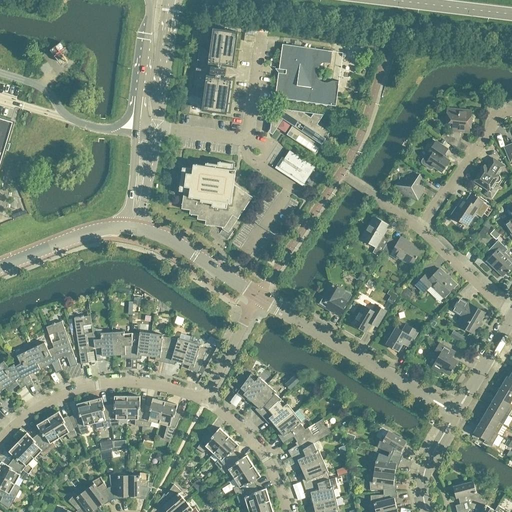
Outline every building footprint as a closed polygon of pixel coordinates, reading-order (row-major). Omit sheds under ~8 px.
[(235,71),(230,68),(231,66),(233,66),(238,32),(227,30),(226,30),(225,30),(214,29),(210,54),(203,48),(199,50),(198,59),(198,58),(196,67),(196,68),(195,76),(194,85),(197,88),(206,84),(205,91),(203,110),(214,111),(215,111),(215,112),(226,113),(231,79),(229,78),(229,76),(234,75),(235,71)] [(245,34),(244,41),(254,42),(255,35),(245,34)] [(49,50),(57,61),(67,52),(64,48),(59,42),(53,46),(49,50)] [(315,77),(314,75),(314,73),(314,70),(315,68),(315,66),(317,65),(318,63),(320,62),(322,61),(324,60),(326,60),(328,60),(329,51),(332,52),(333,51),(316,49),(315,47),(310,48),(309,48),(304,46),(303,47),(283,44),(282,50),(280,51),(281,56),(281,57),(279,62),(280,63),(279,69),(283,69),(282,73),(278,72),(278,78),(276,79),(277,84),(277,85),(275,90),(276,91),(275,97),(296,100),(296,102),(301,101),(303,101),(307,103),(308,102),(315,103),(315,104),(321,104),(320,104),(322,104),(327,106),(327,105),(336,106),(339,81),(338,84),(333,83),(331,84),(329,84),(327,85),(325,85),(322,84),(321,83),(319,82),(317,81),(316,79),(315,77)] [(317,124),(323,114),(313,113),(311,117),(302,111),(292,110),(292,111),(291,110),(273,107),(271,124),(277,128),(283,119),(293,125),(286,134),(296,140),(299,135),(319,148),(330,132),(317,124)] [(469,132),(470,125),(471,125),(472,117),(470,117),(471,111),(447,109),(446,122),(453,122),(452,132),(451,134),(445,130),(440,137),(453,146),(461,134),(461,131),(469,132)] [(0,160),(4,149),(4,148),(6,142),(12,121),(0,117),(0,160)] [(443,156),(447,149),(436,141),(428,152),(432,154),(430,156),(428,155),(426,155),(425,156),(422,160),(422,162),(423,164),(429,168),(431,168),(433,168),(434,166),(442,171),(449,161),(443,156)] [(304,183),(315,167),(289,150),(279,167),(304,183)] [(500,175),(499,175),(505,166),(493,158),(487,167),(485,165),(474,181),(489,190),(494,182),(495,182),(496,182),(497,182),(498,182),(499,182),(499,181),(500,181),(500,180),(500,179),(501,179),(501,178),(500,177),(500,176),(500,175)] [(253,197),(234,184),(236,170),(232,169),(233,163),(218,161),(217,164),(206,162),(205,165),(193,164),(193,168),(182,167),(179,191),(184,191),(183,200),(181,209),(190,210),(189,214),(198,215),(197,219),(206,220),(205,224),(223,227),(224,227),(227,223),(232,227),(253,197)] [(422,193),(423,185),(423,181),(412,173),(401,179),(400,192),(410,199),(422,193)] [(489,206),(470,193),(466,200),(463,198),(451,215),(467,226),(477,210),(483,214),(484,213),(488,216),(491,210),(488,207),(489,206)] [(379,256),(389,239),(383,235),(388,226),(374,218),(362,237),(377,246),(373,252),(379,256)] [(228,240),(235,229),(232,227),(227,223),(224,227),(223,227),(223,229),(219,234),(228,240)] [(483,238),(489,228),(484,225),(478,235),(483,238)] [(420,250),(408,243),(409,242),(401,237),(398,242),(390,237),(383,249),(391,254),(390,255),(397,259),(398,257),(411,265),(420,250)] [(511,266),(511,261),(504,253),(507,249),(498,240),(488,250),(492,254),(487,260),(503,276),(511,266)] [(456,284),(440,268),(430,279),(425,274),(416,284),(424,292),(431,285),(444,297),(456,284)] [(348,300),(352,295),(346,291),(345,291),(330,283),(318,303),(339,316),(347,301),(348,300)] [(478,324),(485,312),(470,303),(469,304),(459,298),(452,310),(462,316),(457,324),(474,334),(479,324),(478,324)] [(377,326),(386,311),(376,305),(372,311),(363,305),(353,324),(366,331),(370,324),(376,325),(377,326)] [(94,335),(93,333),(88,333),(87,329),(84,330),(83,326),(92,325),(90,315),(74,318),(81,364),(88,362),(86,350),(95,349),(93,335),(94,335)] [(78,364),(62,321),(46,327),(54,347),(58,358),(66,355),(71,367),(78,364)] [(409,347),(418,331),(406,324),(402,331),(396,327),(386,344),(398,351),(403,343),(409,347)] [(92,326),(93,333),(94,335),(93,335),(95,349),(97,361),(103,360),(103,356),(114,355),(112,332),(102,333),(102,329),(99,329),(98,329),(96,329),(96,328),(94,328),(93,326),(92,326)] [(428,327),(425,332),(433,337),(436,332),(428,327)] [(131,359),(132,333),(124,333),(124,331),(112,332),(114,355),(125,355),(125,358),(131,359)] [(149,356),(151,333),(140,332),(139,334),(132,333),(131,359),(137,359),(138,355),(149,356)] [(165,363),(170,337),(163,336),(163,334),(151,333),(149,356),(160,357),(159,361),(165,363)] [(183,363),(189,341),(178,338),(178,340),(170,337),(165,363),(171,364),(172,360),(183,363)] [(183,363),(189,365),(188,369),(198,373),(199,371),(201,365),(208,349),(200,346),(201,344),(189,341),(183,363)] [(54,347),(48,350),(45,342),(31,349),(40,369),(52,363),(57,373),(62,370),(58,358),(54,347)] [(449,375),(458,360),(444,352),(447,347),(440,343),(434,353),(439,356),(431,369),(440,373),(442,370),(449,375)] [(40,369),(31,349),(17,355),(21,363),(15,365),(15,366),(27,384),(26,385),(28,387),(33,384),(29,374),(40,369)] [(27,384),(15,366),(15,365),(14,364),(9,367),(4,361),(0,363),(0,381),(5,388),(7,390),(14,385),(12,382),(15,380),(22,388),(26,385),(27,384)] [(252,402),(267,384),(259,377),(257,378),(251,373),(240,388),(236,386),(233,391),(241,398),(244,395),(252,402)] [(294,375),(290,379),(295,384),(299,381),(294,375)] [(511,391),(511,379),(509,378),(509,377),(507,376),(501,386),(511,391)] [(262,416),(281,399),(275,394),(276,392),(267,384),(252,402),(261,409),(258,412),(262,416)] [(510,403),(511,399),(511,391),(501,386),(496,395),(510,403)] [(511,408),(511,404),(510,403),(496,395),(490,404),(508,415),(511,408)] [(127,419),(127,396),(114,396),(114,404),(109,404),(112,426),(119,425),(119,419),(127,419)] [(142,426),(145,405),(140,404),(140,396),(127,396),(127,419),(135,419),(135,425),(142,426)] [(112,426),(109,404),(104,405),(102,397),(89,400),(95,423),(103,421),(104,427),(112,426)] [(159,423),(165,401),(153,398),(151,405),(145,405),(142,426),(150,427),(151,421),(159,423)] [(276,427),(294,412),(287,403),(285,404),(281,399),(262,416),(266,421),(269,418),(276,427)] [(95,423),(89,400),(77,404),(79,412),(73,414),(81,434),(89,431),(87,425),(95,423)] [(170,441),(181,414),(176,412),(178,404),(165,401),(159,423),(167,425),(163,438),(170,441)] [(503,424),(508,415),(490,404),(485,414),(499,422),(503,424)] [(298,409),(294,412),(276,427),(283,436),(280,438),(283,443),(294,437),(294,436),(305,429),(300,423),(306,418),(298,409)] [(77,435),(68,416),(63,418),(59,411),(48,418),(60,438),(67,434),(70,439),(77,435)] [(499,422),(485,414),(479,423),(494,431),(493,431),(497,434),(503,424),(499,422)] [(60,438),(48,418),(37,425),(41,432),(37,435),(50,452),(56,447),(53,442),(60,438)] [(314,443),(331,433),(323,418),(305,429),(294,436),(294,437),(299,444),(288,450),(291,456),(314,443)] [(497,434),(493,431),(494,431),(479,423),(474,433),(485,439),(484,441),(491,446),(498,434),(497,434)] [(213,453),(229,436),(220,427),(214,433),(210,430),(197,448),(203,452),(207,448),(213,453)] [(401,451),(406,441),(383,427),(381,428),(377,435),(378,436),(383,439),(383,440),(380,439),(377,447),(390,451),(389,454),(397,456),(401,458),(403,452),(401,451)] [(50,452),(37,435),(32,438),(27,433),(18,442),(34,458),(40,452),(44,456),(50,452)] [(237,455),(233,451),(239,445),(229,436),(213,453),(219,459),(215,463),(220,469),(237,455)] [(273,447),(280,441),(276,436),(269,442),(273,447)] [(34,458),(18,442),(9,451),(14,457),(11,461),(29,474),(33,468),(29,464),(34,458)] [(324,461),(319,450),(317,451),(314,443),(291,456),(294,461),(298,460),(302,470),(324,461)] [(157,452),(155,459),(161,461),(163,455),(157,452)] [(395,474),(396,464),(399,464),(401,458),(397,456),(389,454),(388,456),(376,452),(373,460),(376,461),(374,471),(395,474)] [(234,478),(254,466),(247,455),(240,459),(237,455),(220,469),(225,475),(230,471),(234,478)] [(29,474),(11,461),(8,465),(1,461),(0,463),(0,475),(15,484),(19,477),(24,480),(29,474)] [(329,479),(326,472),(328,472),(324,461),(302,470),(307,480),(303,482),(305,487),(329,479)] [(287,472),(290,465),(282,462),(280,470),(287,472)] [(254,481),(261,477),(254,466),(234,478),(238,485),(233,488),(237,495),(256,486),(254,481)] [(394,484),(395,474),(374,471),(373,482),(370,481),(370,490),(383,489),(383,492),(396,491),(396,485),(394,484)] [(129,496),(129,475),(119,475),(119,472),(109,474),(111,487),(109,487),(113,499),(119,499),(119,496),(129,496)] [(148,486),(149,473),(140,472),(140,475),(129,475),(129,496),(140,496),(140,498),(146,499),(151,488),(148,486)] [(0,475),(0,495),(2,496),(0,500),(0,501),(9,508),(21,487),(15,484),(0,475)] [(113,499),(109,487),(107,488),(101,476),(92,481),(94,483),(85,490),(98,507),(106,500),(108,502),(113,499)] [(336,498),(334,488),(338,488),(335,478),(329,479),(305,487),(307,493),(311,492),(313,503),(336,498)] [(482,496),(476,492),(473,481),(453,487),(456,498),(458,497),(460,504),(455,505),(457,511),(462,511),(481,498),(482,496)] [(172,511),(186,501),(179,493),(181,491),(174,484),(166,495),(164,493),(157,504),(161,508),(163,507),(167,511),(172,511)] [(270,500),(266,488),(258,491),(256,486),(237,495),(240,502),(245,500),(248,508),(270,500)] [(227,489),(222,492),(225,498),(230,495),(227,489)] [(90,511),(98,507),(85,490),(77,496),(75,494),(68,501),(78,510),(76,511),(90,511)] [(382,511),(397,508),(394,498),(397,497),(396,491),(383,492),(384,494),(371,495),(371,504),(374,504),(375,511),(382,511)] [(296,503),(304,500),(302,493),(293,496),(296,503)] [(337,511),(336,509),(338,509),(336,498),(313,503),(315,511),(337,511)] [(493,511),(495,510),(494,510),(486,505),(487,502),(481,498),(462,511),(493,511)] [(273,511),(270,500),(248,508),(249,511),(273,511)] [(198,511),(195,507),(193,509),(186,501),(172,511),(198,511)]
